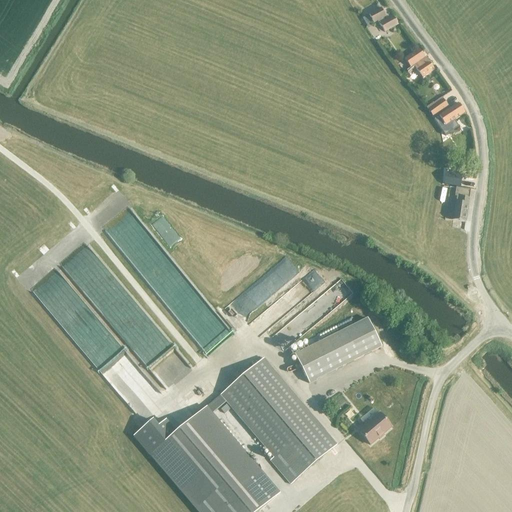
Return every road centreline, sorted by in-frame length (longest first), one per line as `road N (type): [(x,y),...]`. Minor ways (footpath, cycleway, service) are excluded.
road 1 (residential): [(476,279),(477,125),(395,0)]
road 2 (unclassified): [(405,511),(440,379),(500,319)]
